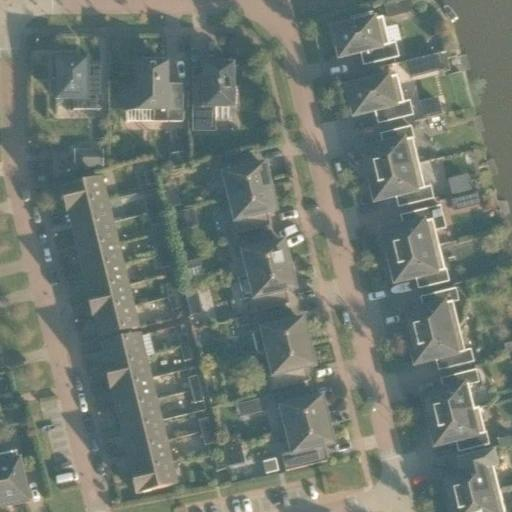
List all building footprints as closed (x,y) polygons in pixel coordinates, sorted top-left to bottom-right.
[(386,20),(410,14),(407,1),(383,7),(386,20)] [(371,21),(369,16),(351,20),(353,25),(331,31),(338,59),(364,52),(368,66),(398,58),(394,44),(388,45),(381,18),(371,21)] [(85,67),(85,61),(55,61),(55,66),(52,66),(52,80),(56,80),(56,100),(72,100),(72,111),(99,111),(99,67),(85,67)] [(161,61),(145,61),(145,66),(136,66),(136,94),(124,94),(124,112),(152,112),(152,124),(181,124),(181,96),(165,96),(165,66),(161,66),(161,61)] [(203,67),(203,78),(191,78),(191,91),(191,133),(214,132),(214,108),(231,108),(231,106),(236,106),(235,89),(231,89),(231,67),(229,67),(229,62),(215,62),(215,67),(203,67)] [(403,103),(396,76),(345,89),(352,117),(379,111),(382,124),(412,117),(409,102),(403,103)] [(367,177),(417,165),(411,141),(413,140),(410,127),(384,134),(387,145),(361,152),(367,177)] [(102,169),(102,151),(73,151),(73,169),(102,169)] [(223,177),(228,199),(268,189),(262,166),(254,168),(251,155),(214,164),(217,178),(223,177)] [(187,166),(185,157),(172,159),(173,167),(187,166)] [(417,165),(367,177),(373,203),(400,196),(403,207),(432,200),(429,187),(423,189),(417,165)] [(155,184),(152,171),(143,174),(146,186),(155,184)] [(467,179),(448,184),(451,198),(471,193),(467,179)] [(66,212),(104,202),(99,181),(60,191),(66,212)] [(268,189),(228,199),(234,221),(228,222),(231,236),(268,227),(265,215),(273,213),(268,189)] [(461,198),(451,201),(453,211),(463,208),(461,198)] [(143,203),(146,215),(155,212),(152,200),(143,203)] [(104,202),(66,212),(66,213),(68,213),(73,233),(110,224),(104,202)] [(387,259),(438,247),(434,232),(445,230),(439,207),(404,215),(407,227),(381,234),(387,259)] [(173,234),(197,228),(193,210),(169,216),(173,234)] [(155,212),(146,215),(150,227),(159,225),(155,212)] [(73,233),(78,254),(115,245),(110,224),(73,233)] [(248,277),(287,267),(281,244),(273,246),(270,233),(233,242),(236,256),(242,255),(248,277)] [(156,257),(166,255),(163,243),(153,245),(156,257)] [(83,275),(120,266),(115,245),(78,254),(83,275)] [(438,247),(387,259),(393,284),(420,278),(423,289),(448,283),(445,270),(443,270),(438,247)] [(201,268),(196,250),(179,255),(183,272),(201,268)] [(166,255),(156,257),(160,270),(169,267),(166,255)] [(120,266),(83,275),(88,295),(86,296),(86,297),(125,287),(120,266)] [(287,267),(248,277),(253,299),(247,300),(251,314),(288,305),(284,293),(293,290),(287,267)] [(164,286),(167,299),(176,297),(173,284),(164,286)] [(86,297),(92,318),(131,308),(125,287),(86,297)] [(407,340),(458,328),(452,304),(458,303),(454,290),(425,297),(427,309),(401,315),(407,340)] [(206,313),(201,294),(186,297),(191,317),(206,313)] [(176,297),(167,299),(170,311),(179,309),(176,297)] [(131,308),(92,318),(94,318),(99,339),(136,330),(131,308)] [(266,354),(306,345),(300,321),(292,323),(289,311),(252,320),(255,334),(261,332),(266,354)] [(248,326),(246,318),(238,320),(240,328),(248,326)] [(458,328),(407,340),(413,366),(440,359),(443,371),(473,364),(470,351),(463,352),(458,328)] [(180,350),(189,348),(186,335),(176,338),(180,350)] [(101,347),(106,368),(143,359),(138,338),(101,347)] [(511,357),(511,343),(503,345),(506,359),(511,357)] [(312,368),(306,345),(266,354),(272,376),(266,378),(270,392),(307,383),(303,370),(312,368)] [(189,348),(180,350),(183,362),(192,360),(189,348)] [(104,368),(109,390),(148,380),(143,359),(106,368),(104,368)] [(473,411),(467,387),(478,385),(475,372),(445,379),(447,391),(421,397),(427,422),(473,411)] [(190,392),(199,390),(196,377),(187,380),(190,392)] [(153,401),(148,380),(109,390),(111,390),(116,410),(153,401)] [(286,432),(325,423),(319,399),(311,401),(308,389),(271,398),(275,412),(280,410),(286,432)] [(199,390),(190,392),(193,405),(202,402),(199,390)] [(250,403),(249,403),(252,416),(266,413),(263,400),(262,400),(250,403)] [(153,401),(116,410),(122,431),(159,422),(153,401)] [(473,411),(427,422),(433,448),(460,441),(463,452),(488,446),(485,433),(484,434),(478,410),(473,411)] [(198,421),(201,434),(210,432),(207,419),(198,421)] [(122,431),(127,452),(164,443),(159,422),(122,431)] [(325,423),(286,432),(291,454),(281,457),(284,473),(326,463),(323,448),(331,446),(325,423)] [(212,444),(210,432),(201,434),(203,446),(212,444)] [(510,444),(507,432),(495,434),(498,447),(510,444)] [(130,473),(130,474),(169,465),(164,443),(127,452),(132,472),(130,473)] [(0,497),(2,508),(26,503),(15,452),(0,455),(0,497)] [(447,504),(498,491),(492,467),(493,467),(490,454),(465,460),(467,471),(441,478),(447,504)] [(225,470),(222,457),(212,460),(216,472),(225,470)] [(277,472),(274,461),(261,464),(264,476),(277,472)] [(174,486),(169,465),(130,474),(135,495),(174,486)] [(502,511),(498,491),(447,504),(449,511),(502,511)]
